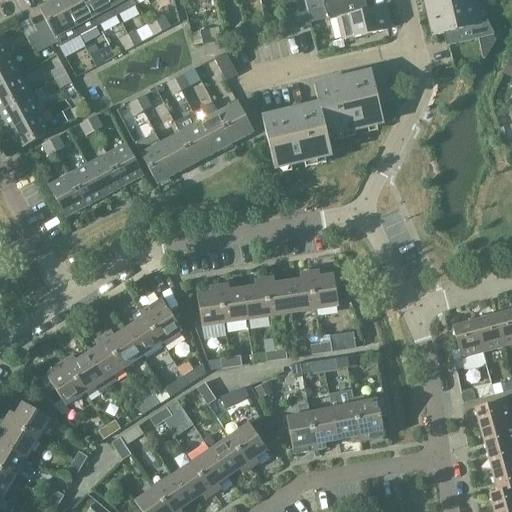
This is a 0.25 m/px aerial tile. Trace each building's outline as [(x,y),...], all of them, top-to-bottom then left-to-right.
[(74,30),(57,0),(55,0),(39,9),(44,21),(34,27),(37,33),(42,41),(46,49),(50,47),(56,43),(58,48),(79,37),(75,29),(74,30)] [(82,0),(57,0),(74,30),(75,29),(79,37),(98,27),(82,0)] [(107,0),(82,0),(98,27),(116,16),(107,0)] [(107,0),(116,16),(135,5),(131,0),(107,0)] [(322,0),(322,8),(359,0),(322,0)] [(363,0),(359,0),(322,8),(329,21),(336,19),(341,41),(342,41),(386,30),(381,8),(367,11),(363,0)] [(425,0),(429,15),(475,5),(485,2),(484,0),(425,0)] [(475,5),(429,15),(434,36),(449,32),(452,45),(477,40),(493,36),(486,22),(480,24),(476,8),(475,5)] [(294,16),(284,18),(287,31),(297,29),(294,16)] [(147,25),(152,36),(168,29),(163,17),(147,25)] [(287,31),(284,18),(276,20),(279,33),(287,31)] [(26,22),(19,25),(29,45),(40,39),(37,33),(34,27),(33,27),(29,20),(26,22)] [(147,25),(135,32),(140,43),(152,36),(147,25)] [(252,26),(243,28),(246,41),(255,39),(252,26)] [(246,41),(243,28),(234,30),(235,37),(237,43),(246,41)] [(198,32),(202,45),(211,43),(208,30),(198,32)] [(135,32),(127,36),(133,47),(140,43),(135,32)] [(133,47),(127,36),(119,40),(125,51),(133,47)] [(40,39),(29,45),(35,55),(46,49),(40,39)] [(0,60),(8,56),(0,40),(0,60)] [(341,41),(332,43),(334,50),(343,47),(342,41),(341,41)] [(89,56),(95,68),(104,63),(97,51),(89,56)] [(225,54),(214,59),(225,82),(236,76),(225,54)] [(0,60),(0,85),(19,76),(8,56),(0,60)] [(50,73),(54,80),(65,75),(61,67),(50,73)] [(261,118),(268,146),(273,169),(331,156),(326,136),(382,123),(378,104),(392,101),(385,70),(371,73),(371,72),(313,85),(318,105),(261,118)] [(65,75),(54,80),(58,89),(70,83),(65,75)] [(0,85),(0,110),(29,95),(19,76),(0,85)] [(181,76),(174,80),(180,92),(188,88),(181,76)] [(180,92),(174,80),(166,85),(172,96),(180,92)] [(0,110),(0,116),(8,131),(39,114),(29,95),(0,110)] [(143,97),(136,101),(142,112),(150,108),(143,97)] [(142,112),(136,101),(128,105),(134,117),(142,112)] [(70,110),(75,120),(87,114),(82,104),(70,110)] [(211,104),(192,114),(213,154),(232,144),(216,114),(211,104)] [(236,104),(216,114),(232,144),(251,133),(236,104)] [(70,109),(55,116),(61,127),(75,120),(70,110),(70,109)] [(39,114),(8,131),(18,150),(50,133),(39,114)] [(173,124),(178,135),(194,164),(213,154),(192,114),(173,124)] [(95,117),(87,121),(93,132),(100,128),(95,117)] [(93,132),(87,121),(79,125),(85,137),(93,132)] [(175,174),(159,145),(153,134),(134,144),(140,155),(156,184),(175,174)] [(178,135),(159,145),(175,174),(194,164),(178,135)] [(56,137),(48,142),(55,153),(63,149),(56,137)] [(55,153),(48,142),(40,146),(47,158),(55,153)] [(124,146),(105,156),(122,188),(141,177),(124,146)] [(105,156),(86,166),(103,198),(122,188),(105,156)] [(86,166),(67,176),(84,208),(103,198),(86,166)] [(84,208),(67,176),(48,187),(65,218),(84,208)] [(318,271),(309,273),(315,311),(337,307),(334,288),(333,278),(333,275),(319,277),(318,271)] [(300,280),(287,282),(292,314),(315,311),(309,273),(299,274),(300,280)] [(273,279),(263,280),(269,317),(292,314),(287,282),(273,284),(273,279)] [(254,287),(241,289),(246,321),(269,317),(263,280),(253,281),(254,287)] [(226,285),(218,287),(223,324),(246,321),(241,289),(227,291),(226,285)] [(209,294),(196,296),(203,341),(225,338),(223,324),(218,287),(208,288),(209,294)] [(160,300),(141,312),(161,344),(181,332),(160,300)] [(511,310),(494,316),(502,347),(511,344),(511,310)] [(135,323),(124,330),(142,357),(161,344),(141,312),(132,318),(135,323)] [(494,316),(473,322),(481,353),(502,347),(494,316)] [(457,346),(450,348),(453,360),(481,353),(473,322),(451,327),(457,346)] [(110,332),(102,338),(122,369),(142,357),(124,330),(113,337),(110,332)] [(318,337),(319,345),(321,354),(330,352),(328,335),(318,337)] [(97,348),(86,355),(103,382),(107,387),(115,382),(112,376),(122,369),(102,338),(93,343),(97,348)] [(321,354),(319,345),(309,346),(310,356),(321,354)] [(284,350),(273,351),(275,361),(285,359),(284,350)] [(275,361),(273,351),(264,353),(265,362),(275,361)] [(71,357),(63,362),(84,395),(94,388),(97,393),(107,387),(103,382),(86,355),(75,362),(71,357)] [(239,356),(228,358),(230,368),(241,366),(239,356)] [(354,357),(343,358),(345,368),(356,367),(354,357)] [(230,368),(228,358),(219,360),(220,369),(230,368)] [(345,368),(343,358),(334,360),(336,370),(345,368)] [(219,360),(206,362),(209,371),(220,369),(219,360)] [(84,395),(63,362),(43,375),(64,407),(84,395)] [(310,364),(299,365),(301,375),(311,373),(310,364)] [(301,375),(299,365),(289,367),(291,376),(301,375)] [(190,372),(182,377),(188,385),(196,380),(190,372)] [(188,385),(182,377),(173,383),(179,391),(188,385)] [(511,390),(511,384),(511,381),(499,384),(502,393),(511,390)] [(253,390),(258,400),(271,393),(266,383),(253,390)] [(203,384),(195,389),(206,406),(214,401),(203,384)] [(243,390),(219,399),(224,410),(247,398),(243,390)] [(350,391),(327,396),(330,410),(337,441),(349,438),(351,445),(361,443),(352,399),(350,391)] [(476,391),(463,394),(466,403),(478,400),(476,391)] [(152,397),(144,402),(149,410),(157,405),(152,397)] [(362,397),(352,399),(361,443),(383,438),(375,400),(363,403),(362,397)] [(473,409),(479,430),(511,421),(506,400),(473,409)] [(149,410),(144,402),(135,407),(141,416),(149,410)] [(175,402),(157,414),(163,422),(173,438),(191,426),(175,402)] [(9,412),(4,420),(37,441),(49,421),(21,404),(14,415),(9,412)] [(330,410),(308,414),(315,452),(325,450),(324,443),(337,441),(330,410)] [(157,414),(148,420),(152,426),(153,428),(163,422),(157,414)] [(315,452),(308,414),(285,419),(293,456),(315,452)] [(0,430),(4,433),(0,439),(0,444),(25,460),(37,441),(4,420),(0,426),(0,430)] [(148,420),(119,439),(124,447),(142,435),(140,433),(152,426),(148,420)] [(479,430),(485,451),(511,443),(511,423),(511,421),(479,430)] [(114,422),(105,427),(110,435),(119,430),(114,422)] [(248,425),(228,438),(250,470),(258,464),(254,459),(266,452),(248,425)] [(110,435),(105,427),(97,432),(102,441),(110,435)] [(209,437),(203,441),(207,447),(213,443),(209,437)] [(228,438),(209,451),(228,477),(238,470),(242,475),(250,470),(228,438)] [(130,456),(124,447),(119,439),(110,444),(121,461),(130,456)] [(511,443),(485,451),(490,472),(511,466),(511,443)] [(0,471),(13,480),(25,460),(0,444),(0,471)] [(209,451),(190,464),(212,495),(220,490),(217,485),(228,477),(209,451)] [(77,453),(72,462),(80,467),(86,458),(77,453)] [(80,467),(72,462),(67,470),(76,475),(80,467)] [(190,464),(171,477),(189,503),(200,495),(204,501),(212,495),(190,464)] [(511,466),(490,472),(495,492),(496,493),(511,489),(511,466)] [(0,498),(1,500),(13,480),(0,471),(0,498)] [(171,477),(152,490),(167,511),(180,511),(179,510),(189,503),(171,477)] [(47,486),(40,496),(49,501),(49,499),(54,492),(55,491),(47,486)] [(488,494),(492,511),(502,511),(511,509),(511,489),(496,493),(495,492),(488,494)] [(167,511),(152,490),(133,503),(139,511),(167,511)] [(54,492),(49,499),(58,505),(63,497),(54,492)] [(54,511),(58,505),(49,499),(49,501),(43,509),(47,511),(54,511)]
